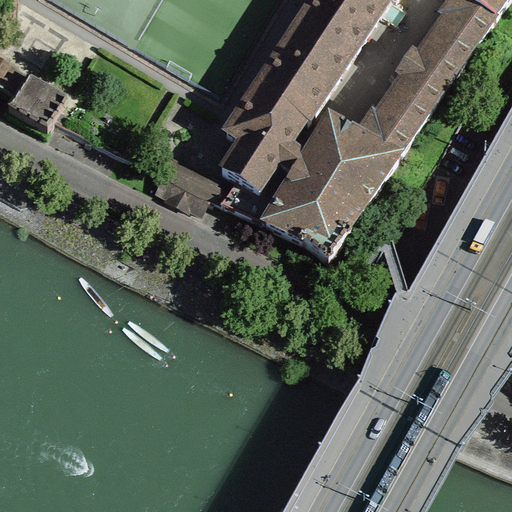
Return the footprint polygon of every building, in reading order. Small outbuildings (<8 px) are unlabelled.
[(237,186),(221,209),(265,230),(306,162),(289,149),(305,127),(308,129),(392,3),(385,0),(318,0),(259,90),(256,88),(255,91),(257,93),(227,138),(242,147),(222,176),(237,186)] [(358,139),(401,162),(511,1),(511,0),(454,0),(441,19),(444,21),(418,60),(413,56),(398,78),(403,82),(376,120),(373,118),(358,139)] [(15,104),(27,82),(25,81),(0,64),(0,93),(13,102),(15,104)] [(61,116),(67,105),(27,82),(15,104),(9,114),(50,136),(53,129),(57,123),(63,126),(67,119),(61,116)] [(306,162),(265,230),(303,248),(329,267),(401,162),(358,139),(329,123),(306,162)] [(163,184),(157,196),(167,201),(166,204),(175,208),(188,216),(190,213),(202,219),(208,208),(207,207),(208,203),(165,181),(164,185),(163,184)]
